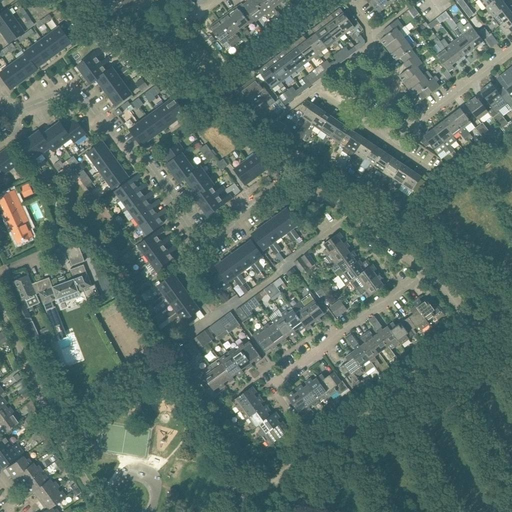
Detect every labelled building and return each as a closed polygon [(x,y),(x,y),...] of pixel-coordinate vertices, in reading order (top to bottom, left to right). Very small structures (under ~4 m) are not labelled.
[(256,21),(265,15),(253,0),(246,0),(247,2),(243,5),(256,21)] [(253,0),(265,15),(268,19),(277,13),(274,8),(267,0),(253,0)] [(389,4),(386,0),(365,0),(369,4),(371,2),(378,12),(382,9),(383,10),(389,4)] [(464,11),(469,7),(463,0),(459,0),(457,2),(464,11)] [(479,0),(486,8),(496,0),(479,0)] [(501,0),(496,0),(486,8),(493,17),(507,7),(501,0)] [(228,14),(240,30),(245,36),(250,33),(247,28),(246,29),(244,27),(249,23),(250,24),(254,21),(255,22),(256,21),(243,5),(247,11),(243,14),(237,6),(228,14)] [(474,15),(469,7),(464,11),(469,18),(474,15)] [(511,13),(507,7),(493,17),(500,27),(511,17),(511,13)] [(331,15),(345,34),(354,27),(350,21),(354,17),(348,9),(343,13),(340,8),(331,15)] [(0,14),(0,30),(1,32),(16,21),(7,9),(0,14)] [(235,34),(240,30),(228,14),(219,20),(236,43),(241,39),(237,35),(236,36),(235,34)] [(50,15),(42,21),(44,24),(52,18),(50,15)] [(345,34),(331,15),(322,22),(339,45),(342,42),(339,38),(345,34)] [(478,29),(482,25),(475,16),(471,20),(478,29)] [(511,17),(500,27),(507,36),(511,31),(511,17)] [(397,19),(383,30),(386,35),(380,40),(385,47),(386,46),(389,49),(404,38),(399,31),(403,28),(397,19)] [(27,23),(25,24),(29,29),(32,27),(34,25),(31,20),(28,22),(27,23)] [(236,43),(219,20),(209,27),(227,50),(236,43)] [(1,32),(9,43),(24,32),(16,21),(1,32)] [(322,22),(312,29),(316,34),(327,48),(333,43),(336,47),(339,45),(322,22)] [(461,32),(463,35),(473,49),(483,41),(472,27),(467,31),(462,24),(458,27),(461,32)] [(51,34),(62,49),(71,43),(60,27),(51,34)] [(32,29),(25,34),(27,38),(34,33),(32,29)] [(484,29),(480,32),(484,38),(489,35),(484,29)] [(491,47),(498,43),(491,33),(489,35),(484,38),(491,47)] [(21,43),(27,38),(25,34),(18,39),(21,43)] [(42,40),(54,55),(62,49),(51,34),(42,40)] [(327,48),(316,34),(307,40),(318,55),(320,57),(323,55),(321,52),(327,48)] [(454,41),(464,55),(473,49),(463,35),(454,41)] [(318,55),(307,40),(303,36),(294,43),(309,61),(318,55)] [(410,45),(404,38),(389,49),(392,53),(391,54),(396,61),(401,57),(405,62),(416,54),(412,49),(417,45),(414,42),(410,45)] [(34,47),(45,62),(54,55),(42,40),(34,47)] [(455,62),(464,55),(454,41),(445,48),(455,62)] [(285,49),(299,68),(309,61),(294,43),(285,49)] [(12,44),(8,47),(7,47),(10,50),(12,52),(16,49),(12,44)] [(0,55),(1,57),(10,50),(7,47),(0,52),(0,55)] [(26,55),(36,68),(45,62),(34,47),(25,53),(26,55)] [(77,66),(84,75),(100,62),(97,57),(104,52),(101,48),(77,66)] [(446,69),(455,62),(445,48),(436,55),(446,69)] [(276,56),(290,75),(299,68),(285,49),(276,56)] [(335,54),(339,59),(346,54),(342,49),(335,54)] [(255,50),(246,56),(247,59),(248,59),(249,60),(257,54),(258,54),(257,53),(255,50)] [(405,82),(407,85),(422,74),(417,67),(422,64),(415,55),(416,54),(405,62),(405,63),(404,63),(408,69),(399,76),(404,83),(405,82)] [(37,70),(36,68),(26,55),(17,61),(29,76),(37,70)] [(270,68),(281,82),(290,75),(276,56),(267,63),(270,68)] [(90,84),(97,80),(107,72),(103,66),(111,61),(108,57),(100,62),(84,75),(90,84)] [(29,76),(17,61),(8,68),(20,83),(29,76)] [(258,70),(272,89),(277,85),(280,88),(283,85),(281,82),(270,68),(267,63),(258,70)] [(112,68),(107,72),(97,80),(103,88),(128,70),(125,67),(116,73),(112,68)] [(0,73),(0,74),(0,75),(11,89),(20,83),(8,68),(0,73)] [(103,88),(109,97),(125,86),(121,80),(130,73),(128,70),(103,88)] [(439,87),(436,82),(439,79),(436,75),(433,78),(427,71),(423,74),(422,74),(407,85),(411,89),(410,90),(415,97),(423,91),(427,96),(439,87)] [(504,88),(498,92),(502,97),(508,105),(511,101),(511,98),(510,95),(511,93),(511,78),(507,71),(501,76),(501,77),(497,80),(504,88)] [(248,100),(255,108),(265,100),(270,106),(275,102),(264,87),(263,88),(255,78),(239,90),(247,101),(248,100)] [(138,88),(141,91),(148,86),(145,83),(138,88)] [(508,105),(502,97),(498,92),(491,83),(479,91),(489,104),(485,107),(488,112),(492,117),(508,105)] [(153,87),(158,94),(161,92),(156,85),(153,87)] [(125,86),(109,97),(116,106),(131,94),(125,86)] [(155,98),(154,97),(158,94),(153,87),(144,94),(150,102),(155,98)] [(185,113),(184,111),(189,108),(179,94),(165,104),(176,120),(185,113)] [(485,107),(476,96),(466,104),(477,120),(488,112),(485,107)] [(135,100),(140,107),(144,105),(139,98),(135,100)] [(140,107),(135,100),(132,103),(137,110),(140,107)] [(299,143),(306,133),(311,124),(321,110),(311,103),(311,104),(306,100),(299,110),(304,113),(301,118),(306,121),(294,139),(299,143)] [(156,111),(168,126),(176,120),(165,104),(156,111)] [(471,122),(461,108),(451,116),(466,137),(470,134),(465,127),(471,122)] [(118,117),(118,116),(122,113),(119,109),(114,112),(118,117)] [(321,110),(311,124),(306,133),(309,135),(314,126),(321,131),(331,116),(321,110)] [(147,117),(159,133),(168,126),(156,111),(147,117)] [(501,130),(509,124),(501,114),(494,120),(501,130)] [(331,116),(321,131),(330,137),(340,122),(331,116)] [(466,137),(451,116),(442,123),(452,137),(458,132),(464,139),(466,137)] [(159,133),(147,117),(139,124),(150,139),(159,133)] [(75,119),(63,127),(71,138),(74,142),(86,134),(75,119)] [(71,138),(63,127),(60,122),(51,129),(62,144),(71,138)] [(350,129),(340,122),(330,137),(342,144),(340,147),(343,149),(354,133),(349,129),(350,129)] [(450,146),(456,142),(452,137),(442,123),(433,130),(449,151),(451,153),(454,151),(450,146)] [(475,128),(486,142),(490,139),(493,137),(483,123),(475,128)] [(130,130),(141,145),(150,139),(139,124),(130,130)] [(293,139),(295,135),(285,128),(283,132),(293,139)] [(53,151),(62,144),(51,129),(42,135),(50,147),(53,151)] [(425,147),(429,144),(438,155),(444,150),(446,153),(449,151),(433,130),(424,136),(424,137),(420,140),(425,147)] [(41,153),(50,147),(42,135),(39,131),(30,138),(41,153)] [(353,156),(355,153),(365,139),(355,132),(354,133),(343,149),(340,154),(350,161),(353,156)] [(41,153),(30,138),(21,144),(33,160),(41,153)] [(250,138),(246,141),(254,152),(258,149),(250,138)] [(364,159),(374,145),(365,139),(355,153),(364,159)] [(490,139),(486,142),(490,147),(490,148),(494,145),(493,144),(490,139)] [(87,153),(93,162),(109,151),(102,142),(87,153)] [(163,154),(169,162),(182,153),(184,152),(178,143),(163,154)] [(383,151),(374,145),(364,159),(360,165),(370,172),(374,166),(383,151)] [(208,147),(201,152),(204,156),(211,151),(208,147)] [(17,164),(7,150),(0,154),(0,164),(6,173),(17,164)] [(241,156),(236,150),(226,158),(229,162),(235,158),(236,160),(241,156)] [(93,162),(100,171),(115,160),(109,151),(93,162)] [(383,172),(393,158),(383,151),(374,166),(383,172)] [(169,162),(166,165),(172,173),(188,162),(182,153),(169,162)] [(257,153),(246,161),(256,176),(268,168),(257,153)] [(78,163),(76,160),(73,156),(67,161),(72,168),(78,163)] [(383,172),(393,179),(402,164),(393,158),(383,172)] [(226,163),(223,159),(216,164),(219,168),(226,163)] [(100,171),(106,180),(122,169),(115,160),(100,171)] [(58,172),(65,167),(60,161),(53,165),(58,171),(58,172)] [(245,185),(256,176),(246,161),(234,170),(245,185)] [(194,170),(188,162),(172,173),(179,183),(185,179),(194,170)] [(226,163),(219,168),(221,171),(228,166),(226,163)] [(393,179),(391,181),(389,185),(398,191),(402,185),(412,170),(402,164),(393,179)] [(185,179),(192,188),(207,176),(200,166),(194,170),(185,179)] [(106,180),(113,189),(120,183),(128,177),(122,169),(106,180)] [(19,175),(22,179),(23,180),(29,175),(26,170),(19,175)] [(45,170),(42,172),(47,179),(50,177),(45,170)] [(421,177),(412,170),(402,185),(412,191),(413,190),(418,193),(425,182),(420,178),(421,177)] [(115,191),(121,200),(137,188),(134,183),(136,182),(136,181),(141,177),(139,173),(114,191),(115,191)] [(364,173),(359,180),(363,183),(364,181),(368,174),(364,173)] [(80,180),(83,183),(90,178),(87,175),(80,180)] [(207,176),(192,188),(197,196),(211,186),(213,184),(207,176)] [(92,182),(90,178),(83,183),(85,187),(92,182)] [(362,184),(368,189),(371,185),(364,181),(363,183),(362,184)] [(121,200),(127,209),(144,197),(140,192),(143,190),(142,190),(148,186),(145,182),(137,188),(121,200)] [(201,207),(216,196),(225,189),(223,186),(215,191),(211,186),(197,196),(194,198),(201,207)] [(0,204),(18,244),(33,237),(28,226),(30,225),(14,190),(0,196),(0,204)] [(127,209),(134,217),(150,205),(147,201),(149,199),(148,199),(154,195),(152,191),(144,197),(127,209)] [(393,198),(384,191),(384,192),(381,196),(390,203),(393,198)] [(232,198),(238,208),(245,204),(239,194),(232,198)] [(98,202),(97,201),(93,195),(90,198),(95,205),(98,202)] [(216,196),(201,207),(207,216),(232,198),(229,195),(220,201),(216,196)] [(134,217),(140,226),(157,214),(153,209),(155,208),(155,207),(160,203),(158,200),(150,205),(134,217)] [(140,226),(147,235),(163,223),(160,218),(162,217),(161,216),(167,212),(164,209),(157,214),(140,226)] [(287,209),(278,215),(296,240),(300,237),(293,228),(298,224),(287,209)] [(278,215),(269,222),(281,237),(286,233),(293,242),(296,240),(278,215)] [(269,222),(261,228),(279,253),(282,250),(275,241),(281,237),(269,222)] [(165,231),(162,227),(138,245),(144,254),(161,242),(157,237),(159,236),(159,235),(165,231)] [(279,253),(261,228),(252,234),(263,250),(269,246),(275,255),(279,253)] [(324,251),(327,256),(343,244),(340,239),(343,237),(339,232),(323,244),(327,249),(324,251)] [(144,254),(151,263),(167,251),(164,246),(166,244),(165,244),(171,240),(168,236),(161,242),(144,254)] [(85,261),(78,243),(64,240),(62,240),(72,266),(85,261)] [(251,241),(242,247),(260,272),(264,269),(257,260),(263,256),(251,241)] [(327,256),(324,259),(330,267),(337,262),(350,253),(347,249),(349,247),(346,242),(343,244),(327,256)] [(167,251),(151,263),(157,272),(174,260),(170,255),(172,253),(172,252),(177,248),(175,245),(167,251)] [(260,272),(242,247),(234,254),(245,269),(250,265),(257,274),(260,272)] [(337,270),(340,274),(357,262),(353,258),(356,256),(353,251),(350,253),(337,262),(340,267),(337,270)] [(309,268),(315,264),(307,253),(301,257),(309,268)] [(234,254),(225,260),(243,285),(246,282),(240,273),(245,269),(234,254)] [(300,258),(294,263),(302,274),(308,269),(300,258)] [(216,266),(219,271),(228,282),(233,278),(240,287),(243,285),(225,260),(216,266)] [(359,260),(357,262),(340,274),(337,277),(343,286),(349,282),(357,277),(371,266),(366,260),(362,263),(359,260)] [(84,265),(70,270),(74,279),(66,282),(65,278),(58,280),(59,281),(60,284),(53,287),(49,278),(32,284),(36,294),(39,293),(43,305),(54,332),(57,331),(56,328),(58,327),(59,331),(61,331),(59,326),(62,325),(55,307),(54,307),(52,301),(79,291),(83,289),(88,301),(100,296),(95,284),(91,286),(84,265)] [(356,291),(360,288),(377,276),(373,271),(376,269),(373,265),(371,266),(357,277),(349,282),(356,291)] [(128,266),(124,269),(129,278),(134,275),(128,266)] [(299,276),(293,269),(286,273),(292,281),(299,276)] [(219,271),(208,279),(218,294),(230,285),(228,282),(219,271)] [(180,283),(173,274),(158,286),(162,291),(153,298),(155,301),(180,283)] [(377,276),(360,288),(356,291),(359,296),(364,293),(367,298),(384,286),(380,281),(383,279),(379,274),(377,276)] [(28,312),(34,310),(32,306),(40,303),(36,294),(32,284),(28,275),(13,282),(24,305),(17,309),(30,337),(32,342),(41,339),(28,312)] [(130,279),(136,286),(141,283),(135,275),(130,279)] [(281,279),(276,284),(279,288),(285,284),(281,279)] [(312,287),(315,292),(322,287),(318,282),(312,287)] [(186,292),(180,283),(155,301),(158,305),(167,298),(171,303),(186,292)] [(264,290),(267,294),(271,300),(280,293),(273,283),(264,290)] [(193,301),(186,292),(171,303),(175,309),(165,316),(168,319),(193,301)] [(305,308),(314,321),(316,323),(321,320),(319,317),(324,314),(310,293),(300,301),(305,308)] [(444,315),(431,297),(422,303),(419,299),(414,303),(416,306),(427,321),(435,316),(438,320),(444,315)] [(342,314),(347,310),(340,300),(334,304),(342,314)] [(193,301),(168,319),(170,322),(180,316),(184,321),(199,310),(193,301)] [(248,301),(240,307),(248,318),(253,315),(251,312),(254,310),(248,301)] [(290,307),(292,310),(295,314),(305,327),(307,330),(312,327),(310,324),(314,321),(305,308),(300,301),(290,307)] [(337,317),(342,314),(334,304),(329,307),(337,317)] [(413,314),(405,320),(415,334),(429,324),(427,321),(416,306),(410,310),(413,314)] [(235,311),(243,322),(248,318),(240,307),(235,311)] [(295,314),(292,310),(288,313),(286,310),(281,314),(283,317),(295,331),(298,328),(300,331),(305,327),(295,314)] [(225,316),(220,320),(227,330),(232,325),(225,316)] [(394,346),(400,342),(388,326),(383,330),(381,327),(382,326),(374,316),(369,320),(378,333),(387,346),(392,342),(394,346)] [(272,321),(274,324),(285,338),(289,335),(291,338),(297,334),(295,331),(283,317),(279,320),(277,317),(272,321)] [(220,320),(213,325),(220,334),(227,330),(220,320)] [(400,342),(401,344),(415,334),(405,320),(396,326),(393,322),(388,326),(400,342)] [(263,328),(265,330),(276,344),(280,342),(282,345),(287,341),(285,338),(274,324),(270,326),(268,324),(263,328)] [(201,334),(207,343),(214,338),(207,329),(201,334)] [(272,351),(278,347),(276,344),(265,330),(261,333),(259,331),(254,334),(266,352),(270,349),(272,351)] [(365,334),(367,337),(378,352),(383,349),(392,361),(396,358),(387,346),(378,333),(374,336),(369,330),(365,334)] [(201,334),(194,339),(201,348),(207,343),(201,334)] [(355,350),(351,353),(362,369),(364,371),(367,375),(376,368),(372,362),(369,359),(360,346),(351,334),(346,337),(353,348),(354,347),(355,350)] [(378,352),(367,337),(365,334),(360,337),(365,343),(360,346),(369,359),(372,362),(376,359),(374,356),(378,352)] [(182,347),(192,360),(198,355),(189,342),(182,347)] [(256,363),(262,359),(249,342),(245,345),(243,342),(238,346),(239,349),(251,363),(254,360),(256,363)] [(228,352),(230,355),(242,370),(245,367),(247,370),(253,366),(251,363),(239,349),(235,352),(233,349),(228,352)] [(356,377),(364,371),(362,369),(351,353),(345,357),(348,361),(339,368),(350,382),(348,383),(352,388),(360,382),(356,377)] [(238,377),(244,372),(242,370),(230,355),(226,358),(224,355),(219,359),(222,363),(232,376),(236,374),(238,377)] [(209,365),(210,367),(224,386),(225,386),(223,383),(228,380),(230,383),(234,379),(232,376),(222,363),(219,359),(218,359),(209,365)] [(213,390),(218,387),(220,389),(224,386),(210,367),(209,365),(195,375),(206,390),(210,386),(213,390)] [(316,378),(329,396),(330,397),(337,391),(340,395),(348,389),(342,381),(341,382),(334,372),(325,378),(322,374),(316,378)] [(311,378),(305,383),(307,385),(320,402),(329,396),(316,378),(313,381),(311,378)] [(298,392),(311,409),(320,402),(307,385),(304,388),(302,385),(296,389),(298,392)] [(252,387),(235,399),(238,404),(236,406),(239,410),(256,398),(254,394),(257,392),(252,387)] [(306,413),(311,409),(298,392),(294,394),(292,392),(287,396),(299,413),(304,410),(306,413)] [(246,420),(263,407),(261,404),(263,402),(259,396),(256,398),(239,410),(242,414),(246,420)] [(7,404),(0,408),(0,422),(13,413),(9,408),(7,409),(4,406),(7,404)] [(246,420),(253,429),(258,425),(270,416),(267,413),(270,411),(266,405),(263,407),(246,420)] [(341,413),(336,406),(331,410),(336,417),(341,413)] [(262,436),(265,434),(279,423),(277,420),(280,418),(275,412),(270,416),(258,425),(261,429),(258,431),(262,436)] [(0,422),(0,435),(1,436),(20,422),(16,417),(14,419),(11,415),(13,413),(0,422)] [(322,424),(319,419),(313,423),(317,428),(322,424)] [(282,421),(279,423),(265,434),(268,438),(265,440),(269,446),(286,433),(283,429),(286,427),(282,421)] [(218,426),(222,431),(226,428),(222,423),(218,426)] [(37,431),(41,441),(47,438),(43,428),(37,431)] [(0,454),(15,444),(8,435),(0,440),(0,454)] [(232,444),(235,450),(240,446),(236,441),(232,444)] [(15,443),(15,444),(0,454),(0,469),(22,453),(15,443)] [(241,458),(245,463),(250,460),(246,455),(241,458)] [(15,475),(31,464),(27,459),(25,461),(22,457),(6,469),(13,478),(16,476),(15,475)] [(60,457),(58,459),(51,464),(57,473),(67,466),(60,457)] [(32,463),(31,464),(15,475),(16,476),(22,485),(39,473),(41,471),(37,465),(35,467),(32,463)] [(42,476),(39,473),(22,485),(29,494),(32,492),(48,480),(44,474),(42,476)] [(39,501),(56,489),(58,487),(54,482),(52,483),(49,479),(48,480),(32,492),(39,501)] [(39,501),(45,510),(46,510),(50,507),(65,496),(61,491),(59,493),(56,489),(39,501)]
